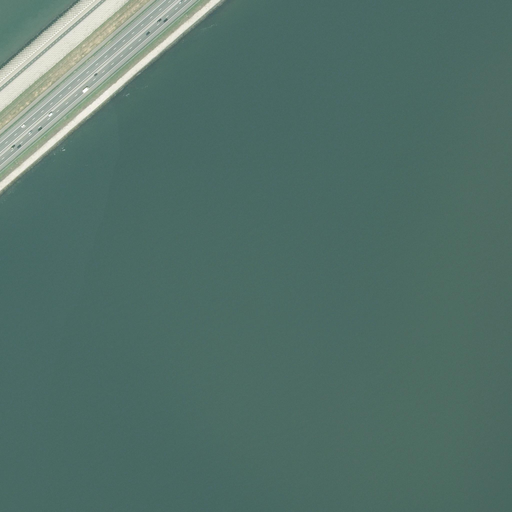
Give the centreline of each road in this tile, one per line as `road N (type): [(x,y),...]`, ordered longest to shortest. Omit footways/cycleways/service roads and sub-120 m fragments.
road 1 (motorway): [(0,161),(187,0)]
road 2 (motorway): [(171,0),(0,148)]
